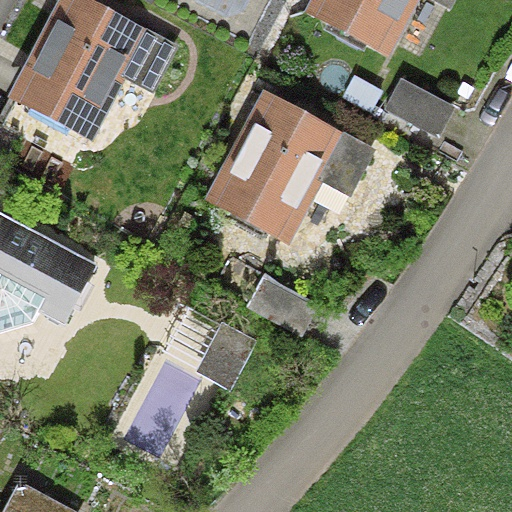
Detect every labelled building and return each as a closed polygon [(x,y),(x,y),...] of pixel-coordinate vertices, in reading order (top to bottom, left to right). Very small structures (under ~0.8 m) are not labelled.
[(92,0),(58,0),(8,96),(31,107),(70,129),(91,140),(125,77),(153,92),(178,45),(92,0)] [(310,0),(304,12),(326,24),(368,47),(389,58),(420,0),(436,0),(451,8),(455,0),(310,0)] [(364,53),(368,47),(326,24),(323,30),(364,53)] [(455,106),(401,78),(385,109),(438,137),(455,106)] [(264,89),(204,199),(289,245),(324,182),(352,197),(378,150),(264,89)] [(67,135),(70,129),(31,107),(27,114),(67,135)] [(0,212),(0,332),(31,325),(37,313),(62,327),(97,263),(0,212)] [(320,303),(264,274),(247,307),(302,336),(320,303)] [(257,340),(222,323),(198,372),(233,388),(257,340)] [(77,511),(20,481),(2,511),(77,511)]
